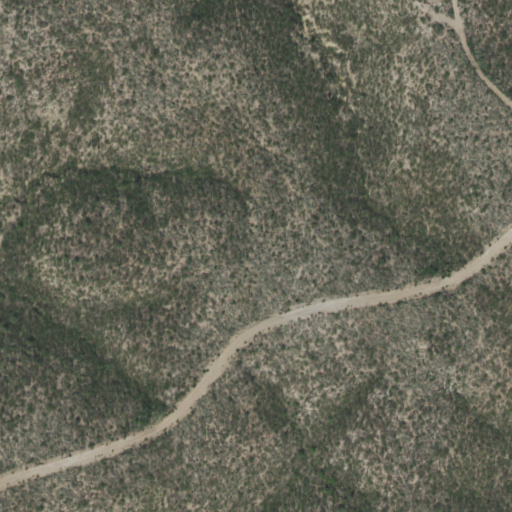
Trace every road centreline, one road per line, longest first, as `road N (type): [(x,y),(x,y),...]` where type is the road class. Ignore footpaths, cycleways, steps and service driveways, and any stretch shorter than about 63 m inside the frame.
road 1 (track): [(279,321),(257,328),(227,355),(186,407),(120,445),(0,485)]
road 2 (track): [(279,321),(442,290),(511,241)]
